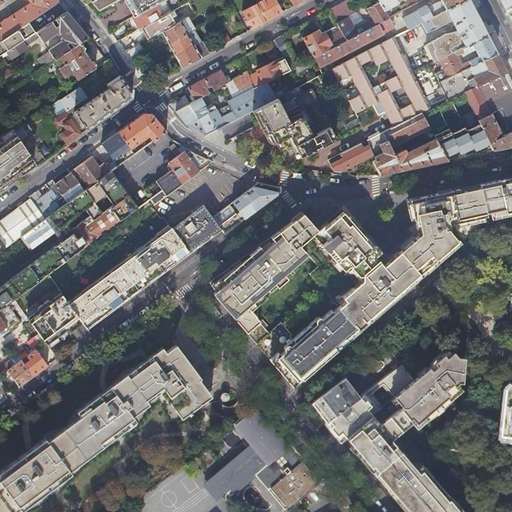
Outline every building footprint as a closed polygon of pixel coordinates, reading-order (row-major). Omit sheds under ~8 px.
[(28,22),(59,2),(57,0),(29,0),(30,1),(28,3),(0,21),(0,40),(22,26),(28,22)] [(93,0),(91,1),(99,11),(112,4),(111,3),(116,0),(124,0),(126,4),(133,16),(155,4),(161,0),(93,0)] [(267,20),(282,12),(280,7),(275,0),(261,0),(257,3),(267,20)] [(356,12),(349,0),(345,0),(329,9),(336,23),(356,12)] [(379,0),(380,1),(385,10),(399,2),(398,0),(379,0)] [(410,28),(421,22),(463,0),(441,0),(442,1),(439,1),(427,7),(426,5),(418,9),(418,10),(403,18),(408,29),(410,28)] [(423,49),(418,52),(417,49),(404,56),(413,72),(439,59),(488,34),(483,24),(477,14),(472,3),(470,0),(463,0),(421,22),(426,32),(427,31),(433,41),(422,47),(423,49)] [(511,0),(503,0),(510,12),(511,11),(511,0)] [(390,17),(385,10),(380,1),(368,8),(374,19),(367,23),(362,26),(364,30),(390,17)] [(191,7),(188,2),(173,10),(176,16),(191,7)] [(252,29),(267,20),(257,3),(242,11),(249,24),(252,29)] [(132,19),(129,20),(131,24),(132,26),(135,24),(137,29),(150,22),(162,16),(155,4),(133,16),(131,17),(132,19)] [(48,49),(55,59),(59,56),(70,49),(66,42),(69,40),(74,46),(79,43),(88,37),(74,19),(67,11),(55,18),(59,25),(56,28),(51,21),(35,32),(29,36),(13,46),(6,51),(11,58),(27,48),(26,46),(39,36),(42,41),(56,32),(57,34),(60,33),(62,37),(60,38),(62,40),(48,49)] [(170,11),(162,16),(150,22),(151,24),(156,34),(161,32),(177,23),(170,11)] [(187,33),(194,29),(187,17),(180,21),(187,33)] [(395,27),(390,17),(364,30),(346,40),(333,47),(329,49),(315,57),(299,65),(294,67),(297,72),(317,62),(320,66),(395,27)] [(168,44),(187,33),(180,21),(177,23),(161,32),(168,44)] [(29,36),(35,32),(28,22),(22,26),(29,36)] [(0,40),(0,54),(1,54),(4,52),(6,51),(13,46),(29,36),(22,26),(0,40)] [(304,38),(315,57),(329,49),(328,46),(332,44),(333,47),(346,40),(338,26),(323,33),(322,34),(319,30),(304,38)] [(394,36),(401,49),(416,41),(410,28),(408,29),(394,36)] [(220,31),(213,34),(216,40),(213,41),(217,48),(226,43),(220,31)] [(191,40),(187,33),(168,44),(169,46),(174,55),(201,41),(198,36),(191,40)] [(497,53),(495,48),(492,43),(488,34),(439,59),(448,77),(453,74),(472,65),(480,61),(497,53)] [(285,58),(291,69),(294,67),(299,65),(292,53),(291,54),(281,35),(275,39),(285,58)] [(379,101),(384,112),(386,111),(393,126),(421,111),(421,112),(430,108),(413,72),(404,56),(401,49),(394,36),(333,68),(340,82),(352,75),(362,94),(350,101),(356,113),(373,104),(379,101)] [(136,38),(121,46),(126,51),(140,44),(136,38)] [(177,59),(181,67),(208,53),(201,41),(174,55),(177,59)] [(73,72),(78,79),(95,68),(86,55),(79,43),(74,46),(70,49),(59,56),(65,64),(59,68),(66,77),(73,72)] [(126,51),(131,58),(144,50),(140,44),(126,51)] [(43,67),(54,59),(49,51),(38,59),(43,67)] [(453,74),(462,93),(464,92),(507,72),(502,62),(497,53),(480,61),(485,72),(477,76),(472,65),(453,74)] [(242,74),(247,72),(247,71),(241,58),(234,61),(242,74)] [(254,88),(267,81),(291,69),(285,58),(276,62),(275,60),(257,70),(258,71),(248,76),(251,82),(254,88)] [(111,65),(108,66),(117,77),(119,75),(113,67),(111,65)] [(204,78),(211,91),(220,86),(228,82),(226,79),(220,69),(204,78)] [(226,95),(251,82),(248,76),(247,72),(242,74),(228,82),(220,86),(226,95)] [(511,80),(507,72),(464,92),(478,119),(491,113),(495,111),(506,132),(510,130),(511,132),(511,133),(511,80)] [(131,90),(119,75),(117,77),(96,91),(99,95),(95,97),(94,95),(91,97),(92,99),(73,112),(84,127),(86,129),(110,112),(130,97),(131,90)] [(200,96),(200,97),(211,91),(204,78),(188,87),(193,95),(195,99),(200,96)] [(274,94),(267,81),(254,88),(263,104),(275,98),(278,96),(284,93),(282,90),(274,94)] [(86,97),(78,86),(52,104),(59,115),(57,117),(56,120),(59,124),(62,124),(66,122),(75,134),(80,130),(70,116),(69,115),(66,110),(70,108),(86,97)] [(301,94),(297,87),(284,93),(278,96),(282,104),(301,94)] [(204,135),(251,110),(263,104),(254,88),(227,102),(232,112),(221,118),(214,105),(207,109),(200,97),(200,96),(195,99),(192,100),(189,102),(175,110),(186,124),(201,133),(204,135)] [(287,164),(336,138),(310,89),(301,94),(282,104),(279,105),(275,98),(263,104),(251,110),(255,118),(258,116),(262,124),(264,129),(272,143),(274,142),(287,164)] [(185,95),(170,104),(175,110),(189,102),(185,95)] [(379,115),(384,112),(379,101),(373,104),(379,115)] [(429,127),(421,112),(421,111),(393,126),(382,131),(390,146),(429,127)] [(73,112),(69,115),(70,116),(80,130),(84,127),(73,112)] [(164,132),(166,131),(151,113),(143,113),(131,121),(117,132),(130,148),(149,134),(153,140),(164,132)] [(491,113),(478,119),(480,123),(494,150),(497,149),(511,145),(511,133),(511,132),(503,136),(491,113)] [(478,119),(465,126),(466,129),(466,130),(480,123),(478,119)] [(32,133),(24,122),(13,129),(14,132),(20,141),(28,136),(32,133)] [(463,122),(449,129),(451,132),(451,133),(465,126),(463,122)] [(494,150),(480,123),(466,130),(466,129),(477,154),(494,150)] [(431,131),(433,135),(449,128),(447,124),(431,131)] [(466,129),(465,126),(451,133),(451,132),(462,157),(477,154),(466,129)] [(449,129),(449,128),(433,135),(435,138),(447,160),(462,157),(451,132),(449,129)] [(391,149),(390,146),(382,131),(366,140),(367,142),(368,144),(371,151),(380,147),(383,152),(374,156),(376,160),(373,161),(380,175),(402,170),(391,149)] [(0,188),(2,187),(4,185),(6,184),(22,172),(24,175),(37,165),(20,141),(14,132),(0,142),(0,188)] [(20,141),(37,165),(40,163),(44,160),(28,136),(20,141)] [(122,150),(111,136),(103,142),(101,143),(112,157),(122,150)] [(447,160),(435,138),(405,153),(403,149),(396,152),(394,148),(391,149),(402,170),(410,168),(447,160)] [(363,146),(361,143),(340,153),(342,157),(330,163),(333,170),(341,171),(373,154),(371,151),(368,144),(363,146)] [(153,204),(198,171),(183,151),(168,162),(172,169),(144,190),(150,198),(153,204)] [(328,159),(330,163),(342,157),(340,153),(328,159)] [(88,187),(111,171),(123,162),(119,157),(106,166),(104,162),(97,167),(90,157),(70,171),(71,172),(78,181),(80,184),(84,181),(88,187)] [(0,309),(47,274),(137,208),(111,171),(88,187),(84,190),(79,194),(54,212),(21,235),(30,249),(101,197),(109,207),(98,215),(95,211),(58,239),(60,242),(0,286),(0,309)] [(22,172),(6,184),(8,186),(24,175),(22,172)] [(78,181),(71,172),(62,178),(55,184),(52,179),(48,182),(51,186),(53,188),(58,195),(78,181)] [(511,175),(479,183),(480,186),(488,223),(511,218),(511,175)] [(79,194),(84,190),(80,184),(78,181),(58,195),(53,188),(51,186),(48,182),(45,184),(49,190),(51,189),(58,200),(63,196),(65,200),(77,191),(79,194)] [(212,217),(222,230),(225,234),(242,221),(231,206),(234,204),(245,219),(278,194),(278,186),(257,182),(251,186),(222,208),(223,209),(212,217)] [(445,256),(481,225),(481,224),(488,223),(480,186),(460,190),(459,187),(409,198),(416,229),(417,234),(414,237),(435,258),(442,253),(445,256)] [(0,239),(5,247),(21,235),(54,212),(50,206),(58,200),(51,189),(49,190),(39,198),(35,192),(33,193),(29,196),(30,198),(11,212),(0,219),(0,239)] [(88,329),(222,230),(212,217),(203,205),(172,228),(170,226),(68,303),(88,329)] [(356,328),(420,272),(399,251),(383,265),(375,255),(380,250),(364,233),(363,234),(356,226),(358,225),(349,214),(347,216),(342,210),(319,231),(317,229),(299,244),(304,250),(316,264),(317,266),(309,273),(321,287),(356,328)] [(302,212),(295,219),(294,218),(209,282),(215,291),(212,293),(234,318),(236,317),(246,329),(245,331),(247,333),(260,322),(257,319),(258,318),(256,315),(254,319),(247,312),(250,309),(256,303),(253,299),(256,296),(262,291),(267,286),(274,281),(277,278),(281,282),(287,277),(283,273),(287,269),(290,267),(294,263),(292,260),(304,250),(299,244),(317,229),(302,212)] [(428,265),(435,258),(414,237),(408,243),(399,251),(420,272),(428,265)] [(271,291),(277,285),(274,281),(267,286),(271,291)] [(345,338),(356,328),(321,287),(269,332),(260,322),(247,333),(288,381),(290,379),(293,382),(311,366),(313,368),(336,347),(334,345),(344,336),(345,338)] [(256,296),(260,301),(266,295),(262,291),(256,296)] [(254,319),(256,315),(250,309),(247,312),(254,319)] [(27,329),(14,337),(20,346),(33,339),(27,329)] [(0,511),(8,511),(17,506),(19,509),(69,472),(67,470),(134,421),(130,415),(147,403),(146,402),(159,392),(167,403),(169,402),(181,418),(208,398),(195,382),(197,380),(172,347),(165,352),(162,349),(76,412),(80,417),(47,441),(45,439),(0,472),(0,511)] [(33,376),(47,365),(35,349),(21,360),(25,364),(33,376)] [(442,354),(413,380),(408,383),(393,397),(381,406),(401,429),(413,418),(416,422),(458,385),(456,383),(457,383),(462,383),(464,357),(457,356),(452,350),(444,356),(442,354)] [(0,366),(0,375),(7,370),(16,364),(12,358),(0,366)] [(32,377),(33,376),(25,364),(19,368),(16,364),(7,370),(19,386),(32,377)] [(328,420),(327,421),(332,428),(331,429),(335,434),(340,431),(345,438),(378,409),(367,396),(383,383),(393,397),(408,383),(413,380),(401,364),(360,396),(328,420)] [(360,396),(344,376),(313,400),(328,420),(360,396)] [(511,387),(509,384),(505,387),(500,434),(508,434),(511,438),(511,387)] [(401,429),(381,406),(378,409),(345,438),(351,445),(347,447),(406,511),(464,511),(451,496),(446,500),(427,478),(423,466),(420,463),(415,468),(412,465),(390,439),(401,429)] [(234,493),(256,474),(287,447),(281,441),(283,440),(255,407),(235,423),(244,434),(245,433),(253,442),(252,443),(252,444),(205,484),(218,499),(231,489),(234,493)] [(286,509),(288,507),(289,509),(301,498),(320,482),(313,474),(315,472),(292,443),(287,447),(256,474),(286,509)]
